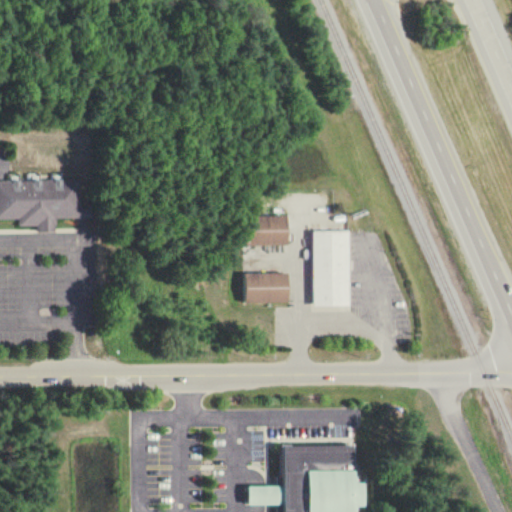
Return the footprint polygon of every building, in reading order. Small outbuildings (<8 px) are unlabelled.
[(0,180),(0,219),(18,219),(18,226),(36,226),(36,232),(55,232),(55,218),(78,218),(78,180),(0,180)] [(289,244),(288,216),(250,216),(250,245),(289,244)] [(313,231),(313,307),(350,306),(349,231),(313,231)] [(245,302),(289,303),(290,274),(246,273),(245,302)] [(279,511),(358,511),(358,506),(366,506),(366,483),(358,483),(358,469),(355,469),(355,446),(283,446),(283,486),(248,486),(248,505),(280,505),(279,511)]
